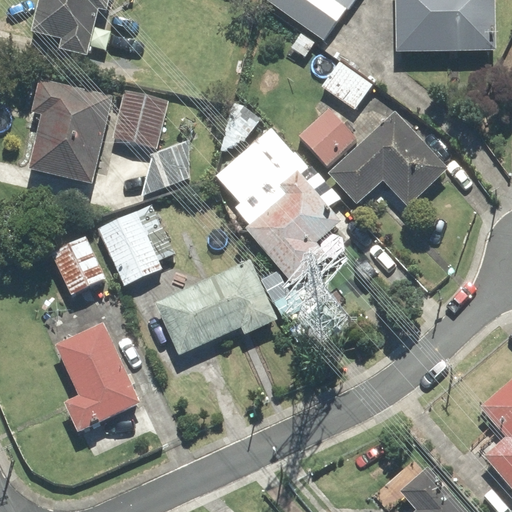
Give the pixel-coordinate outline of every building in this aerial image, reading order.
[(109,16),(112,0),(44,0),(36,35),(66,42),(65,47),(95,54),(103,15),(109,16)] [(273,0),(329,42),(361,0),(273,0)] [(499,0),(403,0),(402,53),(498,55),(499,0)] [(344,63),(326,86),(357,111),(375,88),(344,63)] [(117,102),(41,86),(36,114),(47,116),(35,171),(100,184),(117,102)] [(170,100),(130,91),(119,139),(158,149),(170,100)] [(333,109),(304,137),(335,169),(364,141),(333,109)] [(401,113),(335,175),(362,203),(388,179),(415,208),(455,170),(401,113)] [(196,141),(156,156),(147,198),(192,180),(196,141)] [(252,233),(301,286),(333,257),(323,247),(351,221),(305,171),(285,189),(278,181),(244,212),(258,227),(252,233)] [(165,263),(180,255),(155,202),(100,228),(129,289),(168,271),(165,263)] [(93,238),(56,255),(75,295),(111,278),(93,238)] [(162,306),(187,358),(248,329),(252,339),(281,325),(252,263),(162,306)] [(110,324),(59,349),(82,396),(68,403),(83,436),(148,404),(110,324)] [(511,385),(486,410),(511,437),(511,438),(488,461),(511,486),(511,385)] [(470,511),(433,472),(409,494),(423,509),(420,511),(470,511)]
